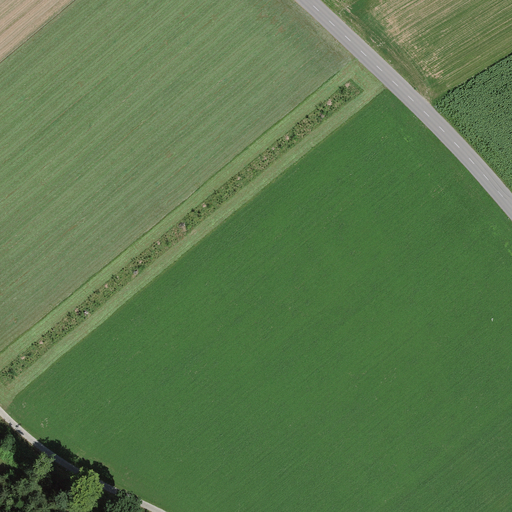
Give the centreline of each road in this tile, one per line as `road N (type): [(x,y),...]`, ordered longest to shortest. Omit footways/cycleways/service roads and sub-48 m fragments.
road 1 (tertiary): [(511,209),(305,0)]
road 2 (track): [(157,511),(62,462),(0,412)]
